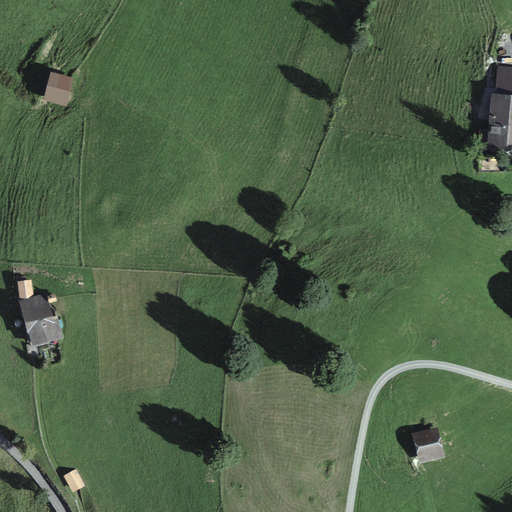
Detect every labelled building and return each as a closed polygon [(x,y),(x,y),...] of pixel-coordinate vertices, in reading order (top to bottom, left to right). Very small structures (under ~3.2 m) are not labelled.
[(491,145),(511,146),(511,68),(498,68),(491,145)] [(54,76),(48,98),(63,102),(69,80),(54,76)] [(22,297),(31,296),(29,282),(20,283),(22,297)] [(34,340),(55,335),(45,298),(24,303),(34,340)] [(417,436),(422,459),(441,455),(435,431),(417,436)] [(75,470),(65,476),(73,489),(82,484),(75,470)]
